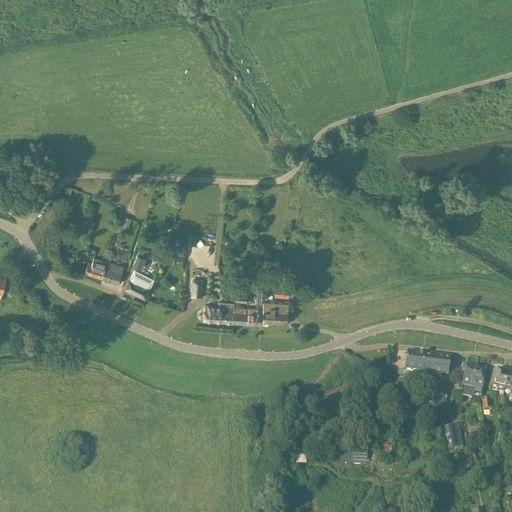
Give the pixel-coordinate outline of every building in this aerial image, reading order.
[(66,229),(70,218),(61,215),(58,226),(66,229)] [(128,228),(131,219),(124,216),(121,225),(128,228)] [(184,262),(186,246),(174,244),(172,260),(184,262)] [(128,261),(131,253),(121,250),(118,258),(128,261)] [(118,284),(121,275),(124,266),(110,262),(112,255),(104,253),(102,260),(107,262),(101,279),(118,284)] [(140,269),(144,257),(137,254),(133,266),(140,269)] [(102,261),(96,259),(94,265),(88,263),(85,274),(101,279),(107,262),(102,260),(102,261)] [(145,299),(150,289),(149,289),(154,280),(135,270),(130,280),(130,279),(125,289),(145,299)] [(192,279),(190,297),(202,298),(204,280),(192,279)] [(275,286),(274,297),(288,298),(289,298),(289,290),(289,286),(275,286)] [(246,302),(246,296),(235,295),(234,311),(233,323),(256,324),(257,309),(240,308),(240,302),(246,302)] [(287,323),(288,303),(264,302),(263,322),(287,323)] [(233,323),(234,311),(228,311),(228,308),(205,306),(204,321),(233,323)] [(408,351),(405,371),(415,372),(437,375),(433,406),(446,408),(450,377),(448,376),(450,367),(450,362),(451,357),(408,351)] [(461,374),(458,389),(462,390),(461,396),(472,398),(473,398),(473,396),(474,387),(473,387),(476,366),(466,365),(465,374),(461,374)] [(474,387),(473,396),(481,398),(482,394),(482,393),(486,368),(479,367),(477,366),(476,366),(473,387),(474,387)] [(503,396),(505,389),(508,373),(494,370),(490,386),(491,386),(490,393),(503,396)] [(503,396),(503,397),(509,398),(511,399),(511,374),(509,374),(509,373),(508,373),(505,389),(503,396)] [(484,409),(491,408),(490,399),(482,400),(484,409)] [(447,450),(463,447),(459,425),(443,428),(447,450)] [(392,443),(383,441),(381,455),(391,456),(392,443)] [(296,456),(297,464),(308,463),(308,455),(296,456)]
